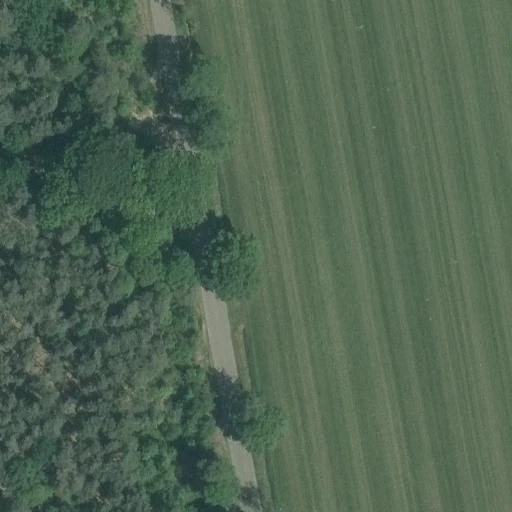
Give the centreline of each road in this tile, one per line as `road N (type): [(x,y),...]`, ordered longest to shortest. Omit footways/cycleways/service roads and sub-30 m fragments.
road 1 (unclassified): [(254,511),(202,222)]
road 2 (unclassified): [(202,222),(161,0)]
road 3 (unclassified): [(202,222),(0,155)]
